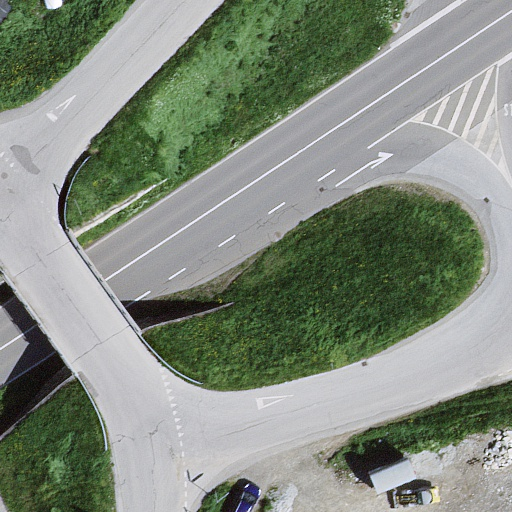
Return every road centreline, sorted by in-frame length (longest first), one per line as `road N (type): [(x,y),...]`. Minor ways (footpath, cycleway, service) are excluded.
road 1 (unclassified): [(142,254),(269,222),(370,162),(407,154),(447,161),(482,182),(511,229)]
road 2 (unclassified): [(144,446),(355,390),(475,346),(511,320)]
road 3 (tertiary): [(422,69),(142,254)]
road 4 (unclassified): [(0,211),(113,362),(144,446)]
road 5 (tertiary): [(0,174),(180,0)]
road 6 (tertiary): [(142,254),(0,346)]
